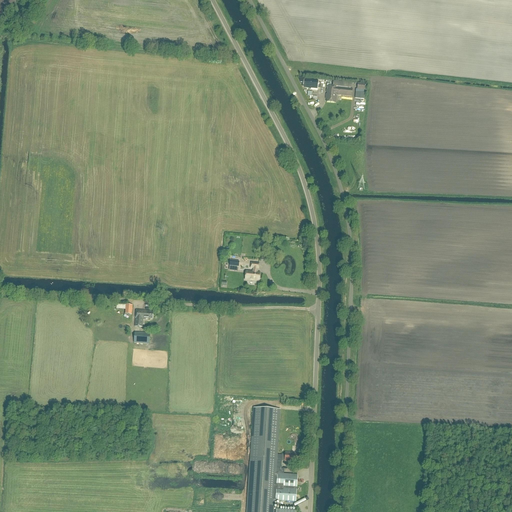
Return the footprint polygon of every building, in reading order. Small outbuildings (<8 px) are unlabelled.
[(302,80),(303,79),(302,78),(299,81),(300,82),(300,85),(309,86),(309,88),(307,88),(307,92),(310,93),(311,88),(314,89),(314,86),(315,81),(302,80)] [(324,100),(325,100),(325,102),(336,104),(337,96),(351,97),(352,89),(326,87),(327,88),(327,90),(325,90),(325,93),(327,93),(327,95),(325,94),(324,100)] [(260,279),(261,276),(260,274),(260,273),(257,273),(257,269),(258,269),(259,265),(251,264),(250,268),(253,269),(253,273),(246,272),(245,280),(259,282),(259,281),(260,279)] [(125,310),(125,315),(132,316),(133,306),(117,305),(116,309),(125,310)] [(153,320),(153,313),(151,313),(151,312),(145,312),(145,311),(136,311),(135,327),(142,328),(143,320),(146,321),(146,319),(153,320)] [(135,333),(134,344),(149,345),(150,334),(135,333)] [(295,511),(296,511),(274,510),(274,501),(296,502),(297,476),(283,475),(284,469),(281,469),(282,456),(277,456),(280,410),(254,408),(246,511),(295,511)] [(285,453),(284,462),(302,463),(302,455),(285,453)]
